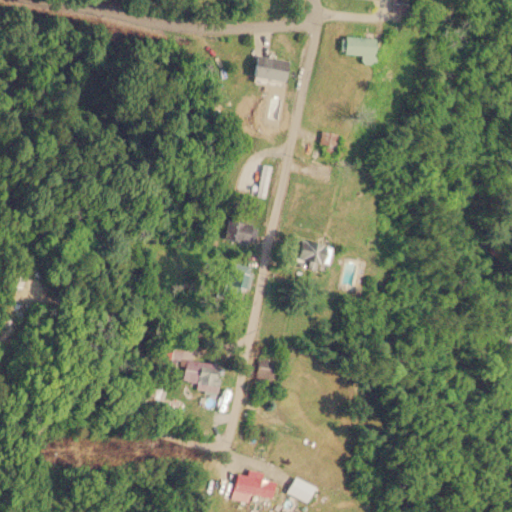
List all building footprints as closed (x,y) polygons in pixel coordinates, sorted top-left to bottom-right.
[(372,35),(340,35),(340,53),(359,53),(359,62),(372,62),(372,35)] [(283,80),(286,59),(254,55),(251,76),(283,80)] [(337,133),(320,129),(316,145),(333,149),(337,133)] [(272,166),(261,163),(254,196),(265,198),(272,166)] [(249,244),(252,224),(225,219),(222,238),(249,244)] [(327,242),(296,242),(296,259),(304,259),(304,269),(315,269),(315,263),(327,263),(327,242)] [(219,296),(238,301),(241,289),(246,290),(251,267),(228,261),(219,296)] [(255,355),(255,384),(272,384),(272,355),(255,355)] [(197,389),(216,389),(216,362),(197,362),(197,389)] [(231,498),(247,500),(248,493),(270,497),(272,481),(259,479),(260,471),(245,469),(244,475),(235,473),(231,498)] [(283,494),(304,501),(310,484),(288,477),(283,494)]
